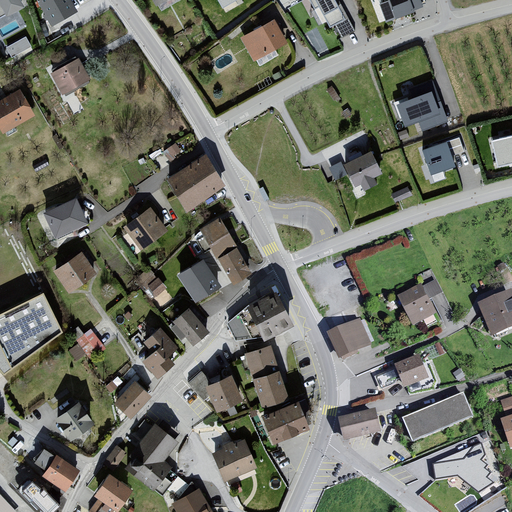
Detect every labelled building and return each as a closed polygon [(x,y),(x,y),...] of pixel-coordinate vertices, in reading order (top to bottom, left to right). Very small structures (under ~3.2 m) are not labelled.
[(0,0),(0,17),(18,7),(14,0),(0,0)] [(71,0),(36,0),(52,27),(79,12),(71,0)] [(219,0),(225,9),(240,0),(219,0)] [(308,0),(313,7),(318,5),(328,27),(334,24),(342,37),(355,30),(349,15),(341,0),(308,0)] [(423,5),(420,0),(381,0),(378,2),(385,21),(396,17),(395,15),(423,5)] [(260,23),(240,36),(253,61),(287,42),(273,17),(260,23)] [(12,55),(32,44),(26,33),(6,45),(12,55)] [(79,60),(52,74),(63,93),(89,79),(79,60)] [(411,95),(393,101),(401,123),(417,116),(422,130),(447,121),(431,78),(408,87),(411,95)] [(20,91),(0,101),(0,125),(4,132),(34,115),(20,91)] [(511,129),(486,136),(493,165),(511,160),(511,129)] [(456,135),(444,139),(449,154),(460,150),(456,135)] [(443,137),(419,145),(427,171),(452,163),(449,154),(444,139),(443,137)] [(170,156),(182,148),(176,140),(164,148),(170,156)] [(366,146),(341,160),(353,184),(359,181),(363,189),(376,183),(373,177),(380,173),(366,146)] [(202,155),(162,179),(181,210),(221,185),(202,155)] [(71,200),(41,214),(52,239),(83,225),(71,200)] [(146,207),(118,228),(136,252),(164,231),(146,207)] [(213,218),(195,229),(213,258),(232,247),(213,218)] [(213,258),(229,284),(248,273),(232,247),(213,258)] [(76,252),(48,272),(63,294),(91,274),(76,252)] [(199,261),(176,276),(193,302),(216,286),(199,261)] [(431,270),(418,277),(428,297),(441,291),(431,270)] [(156,279),(145,287),(154,298),(164,290),(156,279)] [(418,286),(397,296),(411,325),(432,314),(425,298),(419,286),(418,286)] [(0,365),(2,368),(58,327),(42,288),(0,308),(0,365)] [(272,288),(244,303),(245,305),(261,336),(290,321),(272,288)] [(511,293),(480,307),(493,337),(511,328),(511,293)] [(261,336),(245,305),(225,320),(235,339),(261,336)] [(183,308),(169,321),(190,343),(203,330),(183,308)] [(372,345),(360,317),(329,330),(341,358),(372,345)] [(154,326),(137,342),(146,352),(137,360),(154,379),(171,363),(164,355),(173,347),(154,326)] [(90,331),(75,342),(77,345),(67,352),(75,363),(85,356),(88,361),(104,350),(90,331)] [(265,345),(238,353),(255,405),(282,396),(265,345)] [(416,355),(393,365),(394,368),(399,380),(402,387),(425,378),(416,355)] [(399,380),(394,368),(376,376),(381,387),(399,380)] [(225,373),(199,386),(211,411),(237,398),(225,373)] [(147,397),(131,383),(111,405),(128,420),(147,397)] [(463,394),(402,420),(412,442),(472,416),(463,394)] [(511,398),(502,401),(505,410),(511,407),(511,398)] [(289,401),(253,416),(264,442),(300,427),(289,401)] [(73,402),(50,419),(65,440),(88,423),(73,402)] [(373,408),(335,416),(340,439),(377,431),(373,408)] [(511,413),(501,417),(511,446),(511,445),(511,413)] [(158,418),(153,425),(170,437),(176,431),(158,418)] [(119,467),(152,492),(169,469),(158,461),(174,439),(170,437),(153,425),(148,421),(127,450),(130,452),(119,467)] [(244,437),(211,452),(224,481),(257,466),(244,437)] [(482,441),(437,462),(440,478),(459,475),(481,491),(494,481),(482,441)] [(121,453),(113,448),(102,463),(109,469),(121,453)] [(59,492),(75,472),(50,452),(47,456),(38,450),(31,458),(41,466),(35,474),(59,492)] [(188,482),(169,469),(152,492),(157,496),(165,488),(177,498),(196,488),(190,478),(188,482)] [(107,511),(126,487),(103,470),(87,492),(93,498),(86,509),(90,511),(107,511)] [(39,485),(25,498),(37,511),(48,511),(57,504),(39,485)] [(177,498),(169,503),(174,511),(209,511),(196,488),(177,498)] [(0,511),(13,511),(0,498),(0,511)]
